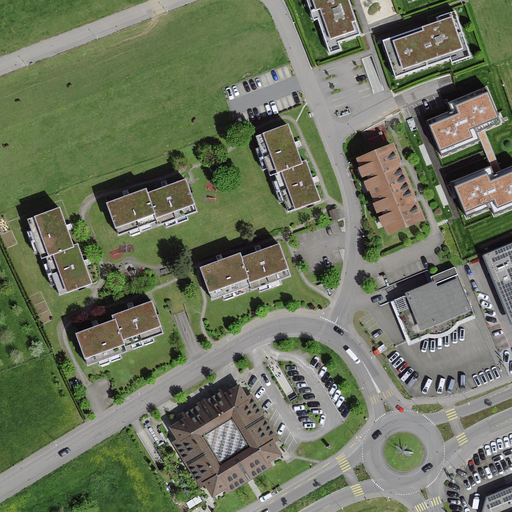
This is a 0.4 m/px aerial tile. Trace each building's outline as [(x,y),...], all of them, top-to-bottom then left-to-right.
[(361,34),(349,0),(313,0),(329,45),(361,34)] [(433,18),(435,24),(383,41),(396,79),(450,60),(451,66),(474,58),(457,10),(433,18)] [(488,89),(453,103),(457,113),(427,125),(439,151),(472,138),(468,129),(499,118),(488,89)] [(300,164),(286,126),(255,138),(269,176),(273,175),(300,164)] [(372,186),(369,188),(373,197),(406,183),(400,168),(398,169),(396,163),(398,162),(391,147),(358,160),(362,170),(365,169),(372,186)] [(300,164),(273,175),(287,212),(318,201),(304,162),(300,164)] [(487,171),(453,185),(464,212),(494,200),(499,210),(511,204),(511,170),(490,179),(487,171)] [(146,194),(155,222),(157,226),(195,212),(184,181),(146,194)] [(387,222),(384,223),(388,233),(421,219),(414,203),(413,204),(411,199),(412,198),(406,183),(373,197),(377,205),(380,204),(387,222)] [(145,190),(106,204),(117,236),(155,222),(146,194),(145,190)] [(58,209),(27,220),(41,259),(45,257),(72,247),(58,209)] [(338,219),(334,210),(329,212),(332,221),(338,219)] [(76,245),(72,247),(45,257),(58,295),(90,284),(76,245)] [(289,276),(278,245),(240,259),(249,286),(250,290),(289,276)] [(511,245),(485,257),(511,321),(511,245)] [(239,254),(200,269),(211,300),(249,286),(240,259),(239,254)] [(457,276),(393,301),(410,341),(427,334),(431,335),(435,335),(439,334),(443,333),(447,331),(450,329),(453,326),(456,322),(473,315),(457,276)] [(150,302),(112,316),(113,320),(124,347),(162,334),(150,302)] [(113,320),(75,334),(87,365),(125,351),(124,347),(113,320)] [(174,433),(208,490),(217,492),(273,457),(275,449),(241,392),(233,390),(176,425),(174,433)] [(511,511),(511,485),(485,497),(480,511),(511,511)]
